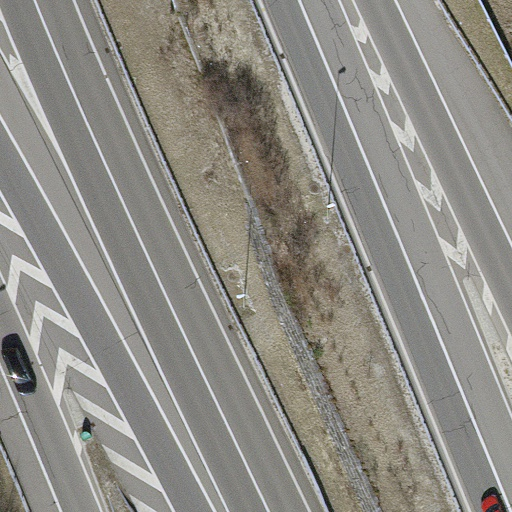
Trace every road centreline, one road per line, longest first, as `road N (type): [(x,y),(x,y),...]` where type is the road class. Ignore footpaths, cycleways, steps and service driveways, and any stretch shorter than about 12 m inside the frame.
road 1 (motorway): [(36,0),(269,511)]
road 2 (motorway): [(494,511),(283,0)]
road 3 (motorway): [(0,153),(197,511)]
road 4 (motorway): [(511,282),(368,0)]
road 5 (motorway): [(0,321),(82,511)]
